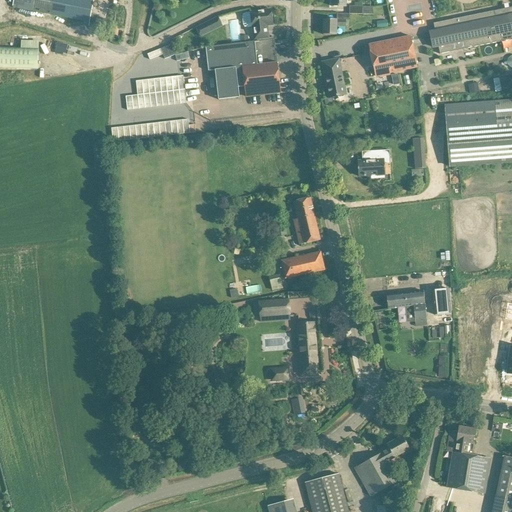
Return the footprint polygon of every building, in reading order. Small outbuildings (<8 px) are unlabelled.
[(89,26),(94,0),(14,0),(13,7),(86,22),(85,25),(89,26)] [(350,6),(350,14),(374,15),(372,7),(350,6)] [(501,34),(510,32),(511,40),(511,39),(511,7),(438,23),(440,30),(430,32),(434,48),(438,47),(440,54),(451,52),(450,44),(465,41),(466,49),(502,41),(501,34)] [(271,10),(250,12),(252,28),(253,27),(255,40),(269,38),(267,26),(273,25),(271,10)] [(350,20),(350,14),(337,14),(337,20),(324,19),(323,35),(337,35),(337,27),(347,27),(347,20),(350,20)] [(218,17),(196,28),(201,38),(223,27),(218,17)] [(369,45),(375,76),(418,68),(411,37),(369,45)] [(65,42),(57,41),(55,50),(63,51),(65,42)] [(260,42),(259,41),(248,42),(241,43),(205,47),(205,48),(206,48),(209,71),(215,70),(219,100),(240,98),(238,87),(245,87),(246,97),(281,93),(278,63),(257,66),(255,42),(260,42)] [(171,45),(166,48),(170,57),(175,55),(171,45)] [(166,48),(160,50),(163,55),(164,60),(170,57),(166,48)] [(160,50),(148,55),(150,60),(163,55),(160,50)] [(188,53),(175,56),(177,62),(189,59),(188,53)] [(339,59),(322,63),(329,98),(340,96),(346,95),(344,87),(339,59)] [(477,84),(470,85),(472,93),(479,92),(477,84)] [(511,101),(444,107),(447,137),(449,168),(511,162),(511,101)] [(423,138),(413,138),(415,169),(425,169),(423,138)] [(358,162),(359,177),(385,175),(384,161),(390,160),(389,150),(383,151),(383,149),(368,150),(368,152),(362,152),(363,161),(358,162)] [(311,198),(301,200),(294,202),(298,218),(294,219),(300,245),(320,240),(311,198)] [(286,229),(285,224),(274,227),(276,238),(287,236),(285,229),(286,229)] [(325,270),(321,253),(281,262),(285,279),(315,272),(325,270)] [(269,277),(272,291),(283,288),(280,275),(269,277)] [(450,290),(434,291),(437,316),(453,314),(450,290)] [(397,295),(387,295),(388,309),(406,307),(414,306),(415,320),(415,323),(416,327),(428,326),(427,322),(426,312),(424,292),(397,295)] [(288,301),(258,303),(260,316),(289,314),(288,301)] [(314,323),(304,324),(299,324),(303,376),(318,375),(315,339),(314,323)] [(269,368),(270,382),(290,380),(289,367),(269,368)] [(303,399),(292,401),(294,417),(305,415),(303,399)] [(475,429),(460,427),(459,432),(450,431),(447,452),(453,453),(467,455),(469,443),(472,444),(475,429)] [(389,449),(381,454),(386,463),(410,449),(403,436),(387,445),(389,449)] [(490,458),(467,455),(453,453),(447,488),(457,490),(485,493),(490,458)] [(386,463),(381,454),(380,454),(355,468),(371,497),(397,483),(386,463)] [(511,511),(511,457),(505,456),(492,511),(511,511)] [(348,511),(338,474),(305,483),(313,511),(348,511)] [(303,511),(301,500),(272,507),(273,511),(303,511)]
